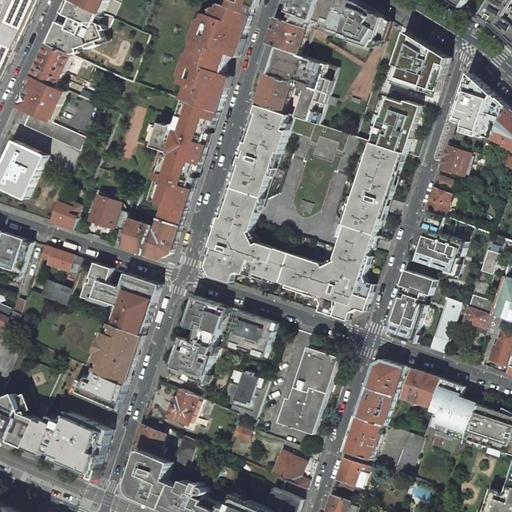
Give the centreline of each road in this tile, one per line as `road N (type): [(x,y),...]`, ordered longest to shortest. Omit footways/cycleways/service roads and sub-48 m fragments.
road 1 (unclassified): [(474,35),(371,340)]
road 2 (residential): [(273,0),(183,276)]
road 3 (residential): [(183,276),(105,511)]
road 4 (residential): [(183,276),(371,340)]
road 5 (residential): [(0,217),(183,276)]
road 6 (unclassified): [(371,340),(314,511)]
road 7 (residential): [(371,340),(511,384)]
road 8 (unclassified): [(0,123),(56,0)]
